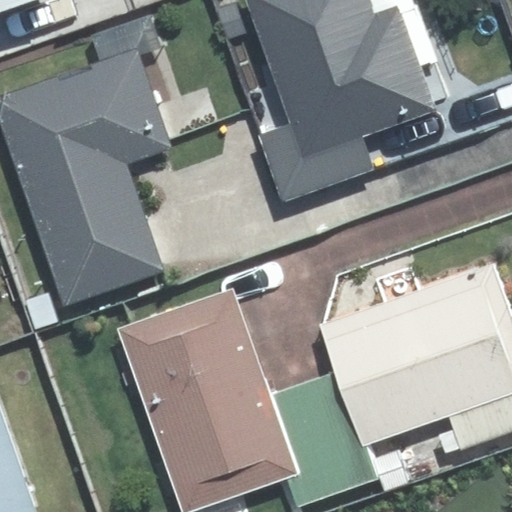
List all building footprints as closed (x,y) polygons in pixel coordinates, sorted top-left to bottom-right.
[(0,0),(0,34),(95,0),(0,0)] [(263,0),(316,146),(367,128),(373,143),(334,155),(341,176),(461,132),(433,55),(451,48),(433,0),(263,0)] [(6,93),(74,296),(172,262),(136,155),(180,139),(148,44),(6,93)] [(320,165),(290,174),(295,193),(325,183),(320,165)] [(511,278),(504,257),(335,318),(352,366),(316,380),(353,485),(392,471),(379,437),(462,407),(475,442),(511,428),(511,278)] [(353,485),(316,380),(285,391),(245,281),(130,322),(196,505),(301,467),(313,500),(353,485)] [(68,316),(57,286),(33,295),(44,325),(68,316)] [(0,383),(0,511),(17,511),(49,501),(6,382),(0,383)] [(471,440),(464,422),(449,428),(456,446),(471,440)] [(407,443),(386,451),(399,483),(419,476),(407,443)] [(511,511),(511,502),(484,511),(463,511),(453,480),(357,511),(511,511)]
